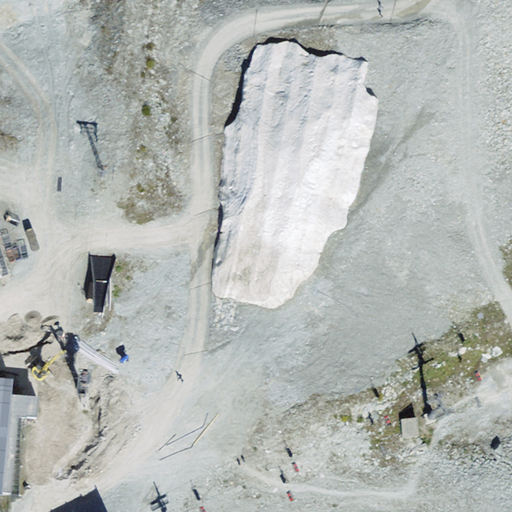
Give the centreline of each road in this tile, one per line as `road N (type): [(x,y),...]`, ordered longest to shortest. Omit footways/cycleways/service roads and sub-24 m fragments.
road 1 (track): [(31,511),(119,425),(163,336),(200,180),(346,26),(394,17),(414,23),(435,57),(462,202),(511,314)]
road 2 (track): [(0,307),(53,355),(61,482)]
road 3 (track): [(247,0),(217,162)]
